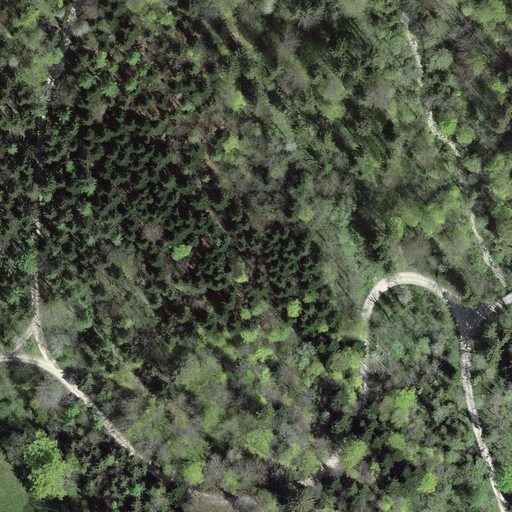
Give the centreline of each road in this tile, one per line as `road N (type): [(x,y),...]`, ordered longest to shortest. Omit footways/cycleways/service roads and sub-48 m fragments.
road 1 (track): [(506,511),(469,398),(462,319),(450,297),(423,280),(394,279),(372,296),(355,427),(312,480),(276,495),(225,499),(179,487),(49,363),(0,358)]
road 2 (track): [(36,322),(46,105),(79,0)]
